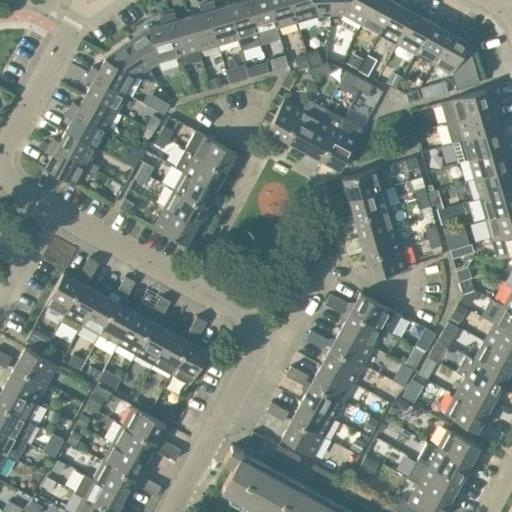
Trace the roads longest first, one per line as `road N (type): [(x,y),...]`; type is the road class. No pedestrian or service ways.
road 1 (residential): [(170,511),(254,355),(246,318),(48,208)]
road 2 (residential): [(48,208),(11,185),(3,151),(85,0)]
